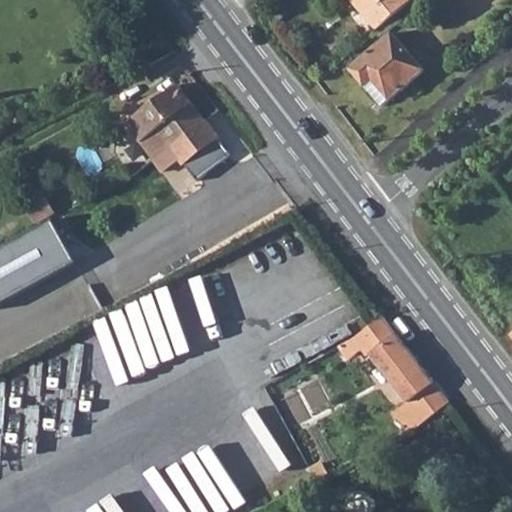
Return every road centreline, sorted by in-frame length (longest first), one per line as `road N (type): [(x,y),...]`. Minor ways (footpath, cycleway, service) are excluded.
road 1 (tertiary): [(198,0),(366,220)]
road 2 (tertiary): [(366,220),(511,409)]
road 3 (residential): [(511,91),(366,220)]
